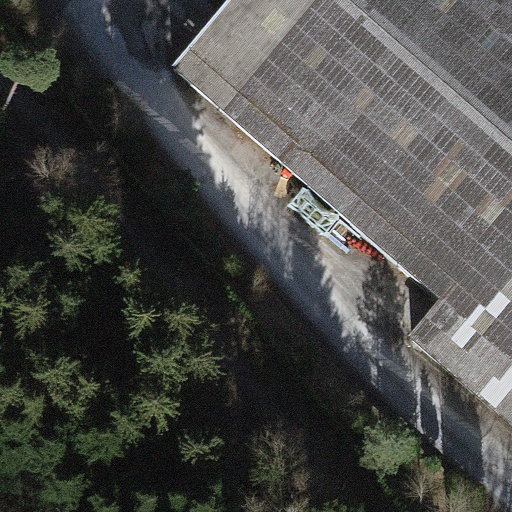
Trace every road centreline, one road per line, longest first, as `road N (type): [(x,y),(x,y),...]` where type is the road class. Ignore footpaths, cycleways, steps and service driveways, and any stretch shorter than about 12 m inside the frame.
road 1 (track): [(0,89),(125,225),(263,397),(339,511)]
road 2 (track): [(0,338),(189,401),(263,397)]
